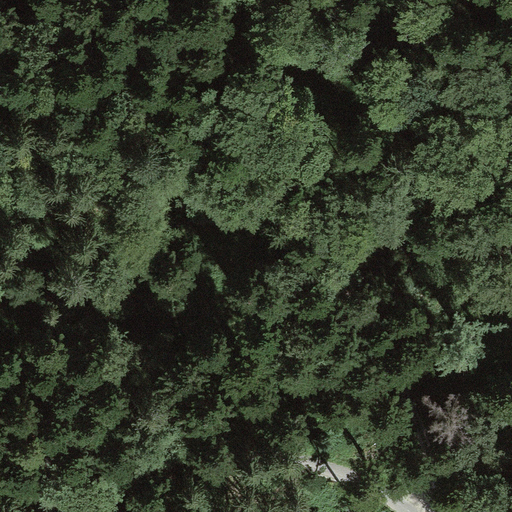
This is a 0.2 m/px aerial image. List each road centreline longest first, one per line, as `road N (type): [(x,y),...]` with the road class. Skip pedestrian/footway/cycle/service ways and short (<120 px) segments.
road 1 (track): [(426,511),(431,477),(402,377),(334,271),(245,209),(0,123)]
road 2 (track): [(409,511),(364,483),(292,459),(108,456),(0,470)]
